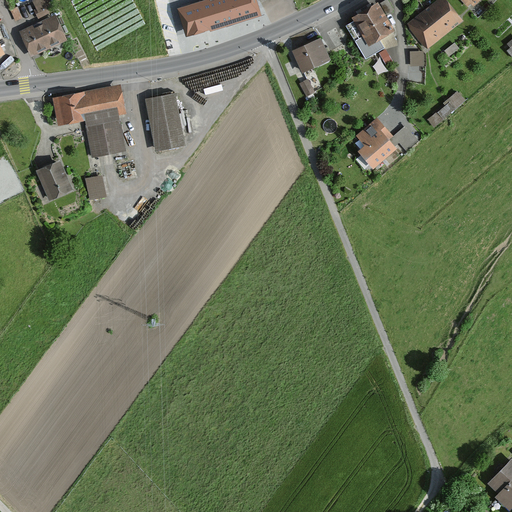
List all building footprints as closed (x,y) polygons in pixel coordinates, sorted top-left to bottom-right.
[(49,0),(31,0),(41,17),(55,10),(49,0)] [(175,8),(185,40),(261,18),(255,0),(197,0),(198,2),(175,8)] [(447,0),(441,0),(408,24),(426,48),(463,21),(447,0)] [(379,3),(353,19),(370,47),(396,32),(379,3)] [(57,16),(21,32),(33,59),(69,43),(57,16)] [(321,40),(293,52),(303,75),(331,62),(321,40)] [(425,64),(425,51),(412,51),(412,64),(425,64)] [(305,93),(313,91),(310,78),(302,80),(305,93)] [(122,86),(53,98),(58,127),(86,122),(92,159),(127,153),(121,118),(127,116),(122,86)] [(457,95),(427,122),(434,130),(465,104),(457,95)] [(176,96),(146,102),(156,153),(186,147),(176,96)] [(377,118),(356,137),(365,147),(359,153),(374,170),(398,149),(404,155),(417,144),(404,129),(394,138),(377,118)] [(61,161),(37,172),(50,204),(75,194),(61,161)] [(103,177),(86,181),(90,202),(107,198),(103,177)] [(497,497),(511,510),(511,509),(511,457),(488,483),(500,494),(497,497)]
